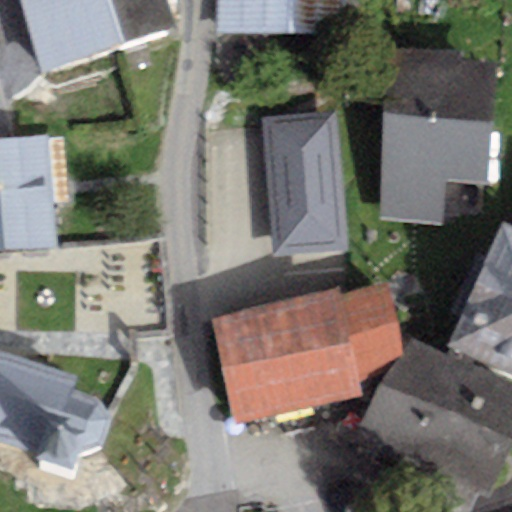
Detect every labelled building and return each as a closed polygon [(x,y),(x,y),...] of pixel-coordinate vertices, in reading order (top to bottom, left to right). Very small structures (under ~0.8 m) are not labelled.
[(25,0),(51,89),(177,53),(162,0),(25,0)] [(337,0),(227,0),(223,39),(333,50),(337,0)] [(498,134),(392,130),(388,229),(494,233),(498,134)] [(309,155),(202,168),(221,316),(328,302),(309,155)] [(50,165),(0,170),(0,278),(62,271),(50,165)] [(511,262),(507,260),(458,369),(511,392),(511,262)] [(395,307),(223,337),(241,444),(366,426),(362,396),(399,382),(395,307)] [(511,460),(511,399),(419,356),(373,453),(489,508),(511,460)] [(100,402),(0,369),(0,460),(49,476),(42,498),(74,508),(84,477),(108,470),(121,447),(114,421),(100,402)]
